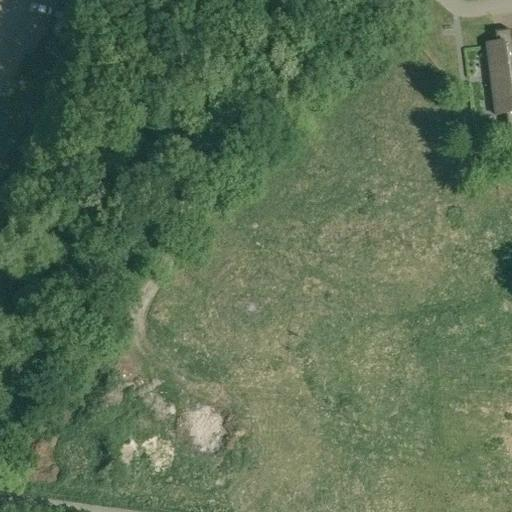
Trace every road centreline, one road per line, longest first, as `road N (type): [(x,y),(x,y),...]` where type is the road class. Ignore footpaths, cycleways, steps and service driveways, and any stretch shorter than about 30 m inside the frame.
road 1 (track): [(0,259),(105,0)]
road 2 (track): [(196,169),(243,117),(384,0)]
